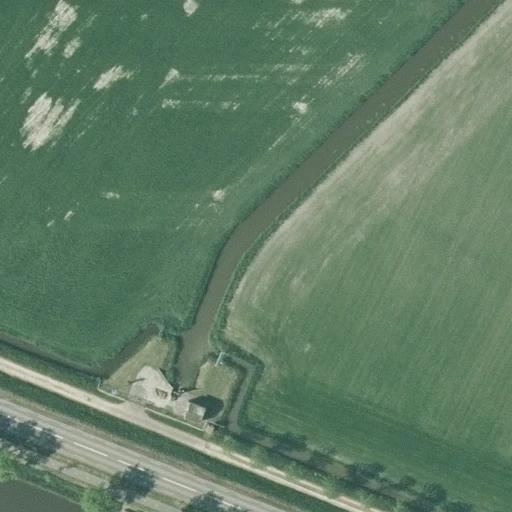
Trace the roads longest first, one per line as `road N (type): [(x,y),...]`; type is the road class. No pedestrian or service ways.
road 1 (track): [(366,511),(0,365)]
road 2 (primary): [(252,511),(0,411)]
